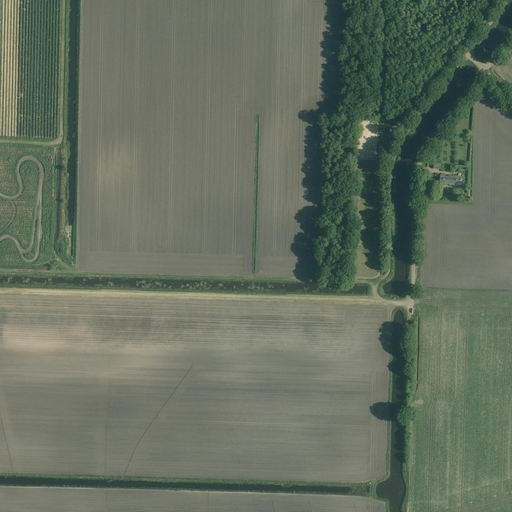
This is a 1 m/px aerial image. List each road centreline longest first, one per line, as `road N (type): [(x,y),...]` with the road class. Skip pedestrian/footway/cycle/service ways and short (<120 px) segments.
road 1 (unclassified): [(411,303),(418,165),(484,70)]
road 2 (track): [(416,119),(393,162),(389,268),(379,281)]
